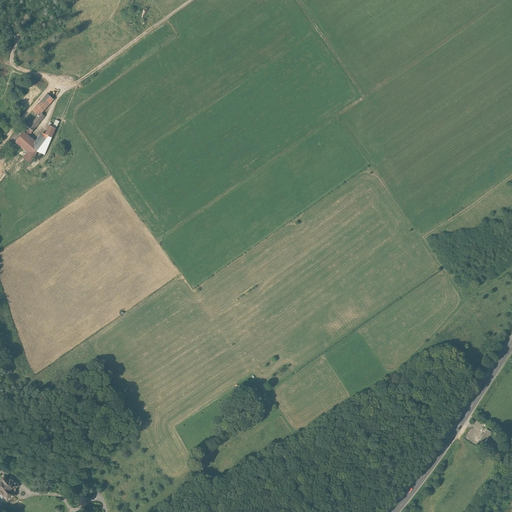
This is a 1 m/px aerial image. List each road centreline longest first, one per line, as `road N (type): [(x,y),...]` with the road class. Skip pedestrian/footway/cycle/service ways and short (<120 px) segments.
road 1 (track): [(296,0),(360,92),(359,102),(158,237)]
road 2 (track): [(191,0),(66,87),(14,66),(16,36),(0,25)]
road 3 (secondary): [(511,344),(394,511)]
road 4 (track): [(464,301),(371,167)]
road 5 (track): [(511,268),(464,301),(407,366)]
road 6 (unknown): [(156,511),(195,482),(215,442),(244,422)]
